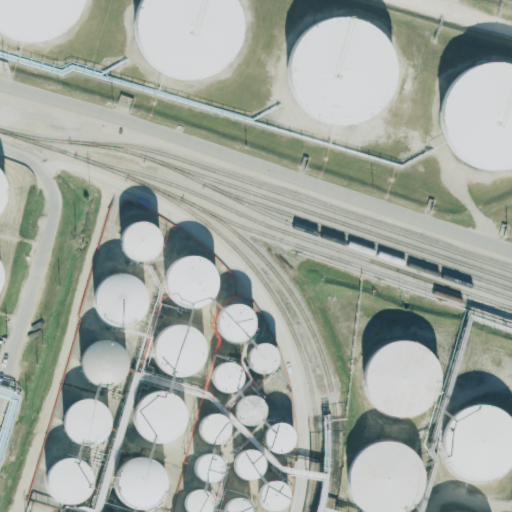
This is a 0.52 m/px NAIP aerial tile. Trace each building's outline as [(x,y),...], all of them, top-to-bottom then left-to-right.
[(0,0),(83,0),(83,2),(76,18),(65,30),(50,39),(33,42),(16,40),(1,33),(0,32),(0,0)] [(235,0),(239,6),(242,23),(240,40),(233,56),(222,68),(207,77),(190,80),(173,78),(158,71),(145,59),(137,44),(134,28),(136,11),(140,0),(235,0)] [(307,28),(322,19),(338,16),(355,18),(371,25),(383,36),(392,51),(395,68),(393,85),(386,100),(375,113),(360,121),(343,125),(326,123),(311,116),(298,104),(290,89),(286,73),(288,56),(295,40),(307,28)] [(461,73),(476,65),(492,61),(509,63),(511,64),(511,167),(497,170),(480,168),(464,161),(452,150),(443,135),(440,118),(442,101),(449,86),(461,73)] [(128,225),(133,222),(139,221),(146,222),(151,224),(156,228),(159,234),(160,240),(159,246),(157,252),(153,257),(147,260),(141,261),(135,260),(129,258),(124,253),(121,248),(120,242),(121,235),(123,230),(128,225)] [(175,261),(182,257),(190,255),(198,256),(206,259),(212,265),(216,272),(218,280),(217,289),(213,296),(207,302),(200,306),(192,308),(184,307),(176,303),(170,298),(166,291),(164,282),(165,274),(169,267),(175,261)] [(104,279),(111,275),(119,273),(127,274),(135,278),(141,283),(145,290),(147,299),(146,307),(142,314),(136,321),(129,325),(121,326),(113,325),(105,322),(99,316),(95,309),(93,301),(94,293),(98,285),(104,279)] [(223,307),(229,304),(235,303),(241,304),(247,306),(251,310),(254,316),(255,322),(255,328),(252,334),(248,339),(242,342),(236,343),(230,342),(224,340),(220,335),(217,330),(216,324),(216,317),(219,312),(223,307)] [(163,329),(170,325),(178,323),(186,324),(194,328),(200,334),(204,341),(206,349),(205,357),(201,365),(196,371),(188,375),(180,377),(172,376),(164,372),(158,366),(154,359),(153,351),(154,343),(157,335),(163,329)] [(89,344),(95,340),(102,339),(110,340),(116,343),(122,348),(126,354),(127,362),(126,369),(123,376),(118,381),(112,385),(104,386),(97,385),(90,382),(85,377),(81,371),(80,364),(81,356),(84,350),(89,344)] [(378,349),(389,343),(400,341),(412,342),(422,347),(431,355),(437,365),(439,376),(438,388),(433,399),(425,407),(415,413),(403,415),(392,414),(381,409),(372,401),(367,391),(364,380),(366,368),(370,357),(378,349)] [(253,346),(257,344),(262,343),(267,344),(271,346),(275,349),(277,353),(278,357),(277,362),(275,367),(272,370),(268,372),(263,373),(259,373),(254,371),(251,368),(248,363),(247,359),(248,354),(250,350),(253,346)] [(218,365),(222,362),(226,361),(231,362),(236,364),(239,367),(241,371),(242,376),(242,381),(240,385),(237,388),(232,391),(228,392),(223,391),(219,389),(215,386),(213,382),(212,377),(213,372),(215,368),(218,365)] [(143,396),(150,392),(159,391),(167,392),(174,395),(180,401),(184,408),(186,416),(185,424),(182,432),(176,438),(169,442),(161,444),(152,443),(145,439),(139,434),(135,426),(133,418),(134,410),(138,403),(143,396)] [(242,398),(246,396),(250,395),(255,395),(259,397),(263,401),(265,405),(266,409),(266,414),(264,418),(260,422),(256,424),(252,425),(247,425),(243,423),(239,419),(237,415),(236,411),(236,406),(238,402),(242,398)] [(72,403),(78,399),(86,398),(93,399),(100,402),(105,407),(109,413),(110,421),(109,428),(106,435),(101,440),(95,444),(88,445),(80,444),(74,441),(68,436),(64,430),(63,422),(64,415),(67,408),(72,403)] [(456,412),(467,406),(478,404),(490,405),(500,410),(509,418),(511,423),(511,459),(511,462),(503,470),(493,476),(481,479),(470,477),(459,472),(450,464),(445,454),(442,443),(444,431),(449,420),(456,412)] [(205,417),(209,414),(214,413),(219,414),(223,416),(226,419),(229,423),(230,428),(229,433),(227,437),(224,440),(220,443),(215,444),(210,443),(206,441),(203,438),(200,434),(199,429),(200,424),(202,420),(205,417)] [(270,426),(274,423),(279,422),(283,423),(288,425),(291,428),(293,432),(294,437),(294,441),(292,446),(289,449),(285,452),(280,453),(275,452),(271,450),(267,447),(265,443),(264,438),(265,433),(267,429),(270,426)] [(362,449),(373,444),(384,441),(396,443),(406,447),(415,455),(421,466),(423,477),(422,489),(417,499),(409,508),(402,511),(369,511),(365,510),(356,502),(351,492),(348,480),(350,469),(354,458),(362,449)] [(240,452),(244,449),(248,448),(253,449),(257,451),(261,454),(263,458),(264,463),(264,468),(262,472),(258,475),(254,478),(250,479),(245,478),(241,476),(237,473),(235,469),(234,464),(234,459),(236,455),(240,452)] [(199,456),(203,454),(207,453),(212,454),(216,455),(220,459),(222,463),(223,467),(223,472),(221,477),(217,480),(213,482),(209,483),(204,483),(200,481),(196,478),(194,473),(193,469),(193,464),(195,460),(199,456)] [(124,461),(131,457),(140,455),(148,456),(155,460),(161,466),(165,473),(167,481),(166,489),(163,497),(157,503),(150,507),(142,509),(133,508),(126,504),(120,498),(116,491),(114,483),(115,475),(119,467),(124,461)] [(54,462),(61,459),(68,457),(75,458),(82,461),(88,466),(91,473),(93,480),(92,487),(89,494),(84,499),(77,503),(70,504),(63,504),(56,501),(50,496),(47,489),(45,482),(46,475),(49,468),(54,462)] [(265,484),(269,482),(273,481),(278,481),(283,483),(286,487),(288,491),(289,495),(289,500),(287,504),(284,508),(279,510),(275,511),(270,511),(266,509),(262,505),(260,501),(259,497),(260,492),(261,488),(265,484)] [(189,491),(194,489),(198,488),(203,488),(207,490),(211,493),(213,498),(214,502),(213,507),(211,511),(210,511),(187,511),(185,508),(184,504),(184,499),(186,494),(189,491)] [(229,499),(233,497),(238,496),(242,497),(247,499),(250,502),(252,506),(253,511),(223,511),(224,507),(226,503),(229,499)]
